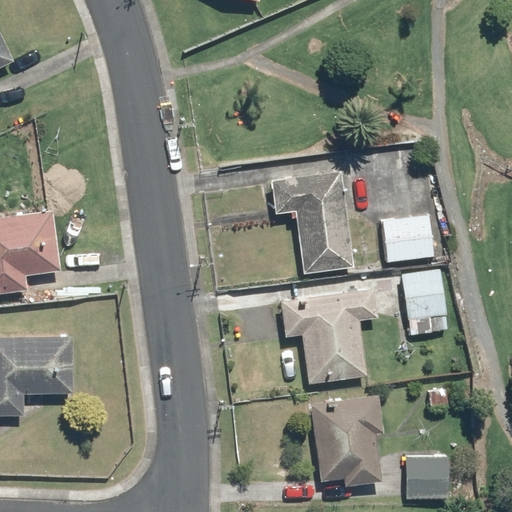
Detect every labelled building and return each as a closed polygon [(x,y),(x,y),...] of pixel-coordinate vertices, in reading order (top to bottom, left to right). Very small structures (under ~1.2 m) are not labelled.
[(0,64),(13,58),(0,31),(0,64)] [(338,169),(265,178),(269,214),(294,211),(301,274),(350,268),(338,169)] [(0,216),(0,293),(26,291),(24,273),(56,270),(50,211),(0,216)] [(427,213),(377,219),(383,264),(433,257),(427,213)] [(438,265),(399,271),(409,335),(448,328),(438,265)] [(357,324),(376,321),(371,287),(278,300),(283,334),(298,332),(306,383),(364,374),(357,324)] [(0,413),(22,414),(23,393),(70,395),(72,334),(0,331),(0,413)] [(384,434),(377,388),(307,398),(319,482),(340,478),(341,485),(379,480),(373,435),(384,434)] [(449,456),(403,454),(401,498),(448,499),(449,456)]
